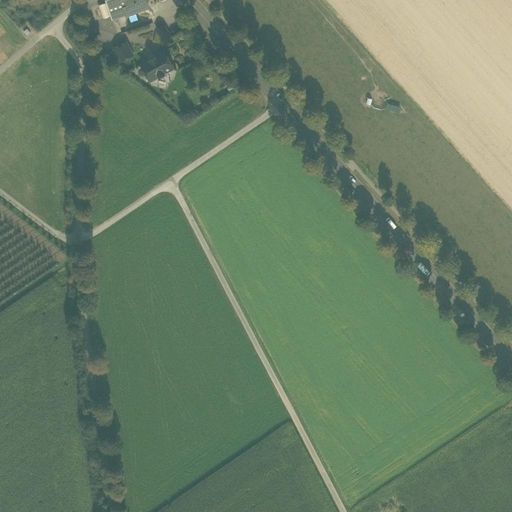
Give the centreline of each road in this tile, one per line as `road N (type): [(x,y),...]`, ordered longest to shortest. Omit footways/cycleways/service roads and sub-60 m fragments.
road 1 (unclassified): [(110,511),(74,242),(83,80),(77,58),(51,26)]
road 2 (secondary): [(187,0),(511,365)]
road 3 (track): [(171,180),(343,511)]
road 4 (track): [(0,191),(74,242),(282,105)]
